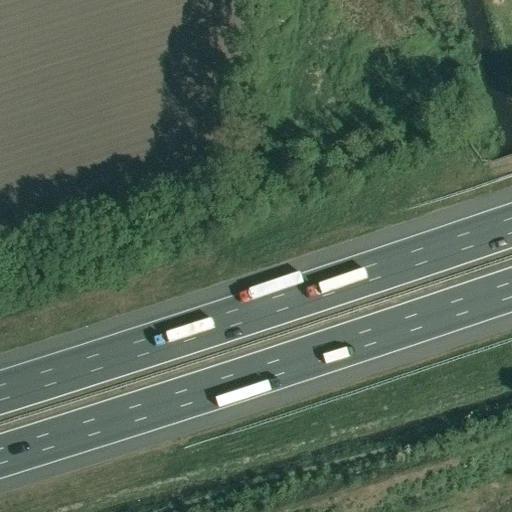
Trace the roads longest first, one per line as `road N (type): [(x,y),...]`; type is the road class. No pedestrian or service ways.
road 1 (motorway): [(511,225),(0,393)]
road 2 (motorway): [(0,456),(511,289)]
